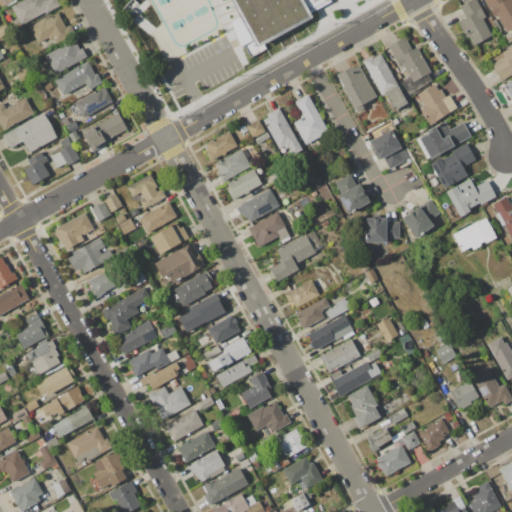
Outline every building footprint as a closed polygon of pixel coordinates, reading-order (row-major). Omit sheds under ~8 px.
[(44,12),(20,25),(10,6),(20,0),(55,0),(59,5),(44,13),(44,12)] [(232,0),(257,47),(311,17),(309,12),(330,1),(329,0),(232,0)] [(464,17),(458,5),(468,0),(475,0),(484,16),(481,18),(490,36),(469,47),(456,21),(464,17)] [(483,0),(511,0),(511,30),(507,33),(497,15),(493,17),(483,0)] [(69,25),(72,31),(68,34),(69,36),(40,51),(29,31),(28,29),(27,27),(44,17),(45,19),(56,13),(64,27),(69,25)] [(0,26),(4,24),(9,33),(0,37),(0,26)] [(400,81),(408,76),(402,65),(398,67),(395,61),(387,47),(404,37),(411,49),(415,47),(429,72),(426,74),(430,80),(407,94),(400,81)] [(80,47),(85,56),(83,57),(75,62),(54,74),(43,56),(72,39),(78,49),(80,47)] [(491,57),(502,50),(503,52),(511,46),(511,78),(502,84),(491,64),(494,63),(491,57)] [(384,94),(380,96),(361,60),(370,55),(372,58),(379,54),(406,103),(393,110),(384,94)] [(93,75),(96,73),(100,82),(86,89),(83,83),(60,95),(52,79),(86,61),(93,75)] [(355,112),(353,109),(337,80),(335,76),(335,75),(351,66),(352,67),(357,65),(375,97),(361,105),(363,108),(355,112)] [(14,73),(25,67),(30,75),(19,81),(14,73)] [(511,80),(503,85),(510,100),(511,98),(511,80)] [(437,90),(439,89),(444,97),(447,95),(455,107),(428,124),(421,113),(418,109),(423,106),(421,103),(416,94),(433,83),(437,90)] [(111,101),(81,117),(73,102),(103,86),(111,101)] [(313,138),(313,139),(304,144),(292,122),(299,118),(291,103),(306,95),(326,130),(313,138)] [(0,101),(0,124),(2,128),(32,112),(24,98),(5,108),(1,101),(0,101)] [(283,146),(278,149),(262,120),(266,117),(265,115),(278,108),(300,147),(287,154),(283,146)] [(1,134),(9,148),(22,140),(29,152),(57,136),(42,111),(1,134)] [(109,137),(111,141),(90,151),(88,147),(88,148),(79,131),(117,112),(126,129),(109,137)] [(73,120),(77,128),(68,133),(64,126),(73,120)] [(257,120),(263,132),(252,138),(245,126),(257,120)] [(426,133),(425,131),(444,121),(449,130),(462,123),(470,136),(455,145),(455,144),(439,153),(438,154),(426,160),(415,139),(426,133)] [(383,157),(378,160),(368,141),(389,129),(400,148),(402,146),(408,158),(389,169),(383,157)] [(78,138),(71,142),(67,135),(74,130),(78,138)] [(228,130),(237,145),(209,161),(201,146),(228,130)] [(61,149),(58,142),(67,138),(78,160),(69,165),(69,164),(65,165),(58,150),(61,149)] [(450,151),(465,143),(474,159),(461,166),(466,176),(443,189),(429,163),(450,151)] [(240,149),(250,166),(223,181),(221,182),(214,171),(217,170),(214,164),(240,149)] [(23,169),(31,184),(48,174),(42,163),(47,161),(41,150),(26,158),(30,164),(23,169)] [(252,169),(260,183),(234,198),(231,200),(224,187),(227,186),(225,184),(252,169)] [(142,199),(140,195),(139,193),(131,197),(126,186),(149,174),(154,184),(156,187),(153,188),(155,192),(160,189),(164,197),(142,209),(138,201),(142,199)] [(340,194),(333,182),(348,174),(354,186),(358,183),(368,202),(347,214),(337,195),(340,194)] [(457,214),(445,192),(467,179),(472,188),(485,181),(493,195),(480,202),(478,203),(467,209),(468,212),(459,217),(457,214)] [(246,216),(243,218),(241,214),(239,215),(235,208),(237,207),(237,206),(239,205),(269,188),(278,205),(249,221),(246,216)] [(114,194),(120,206),(109,212),(103,200),(114,194)] [(492,204),(506,197),(511,207),(511,238),(511,239),(492,204)] [(428,220),(432,225),(415,238),(400,219),(417,206),(418,208),(428,200),(438,212),(428,220)] [(102,201),(109,214),(96,221),(90,208),(102,201)] [(167,202),(175,216),(146,234),(137,219),(167,202)] [(65,248),(63,244),(60,240),(58,242),(53,232),(55,231),(54,228),(83,212),(92,229),(80,235),(82,239),(65,248)] [(267,217),(275,212),(290,238),(281,243),(277,237),(258,247),(247,227),(267,216),(267,217)] [(121,214),(124,219),(116,223),(113,218),(121,214)] [(128,218),(133,228),(122,234),(117,224),(128,218)] [(385,238),(385,242),(363,242),(363,218),(385,218),(385,222),(398,222),(398,238),(385,238)] [(473,224),(484,218),(495,237),(484,243),(483,241),(478,243),(480,245),(471,249),(470,246),(461,251),(451,235),(472,223),(473,224)] [(149,237),(175,222),(178,228),(181,227),(188,237),(185,239),(159,254),(149,237)] [(268,268),(278,262),(276,259),(279,257),(274,250),(304,233),(315,252),(294,264),(297,270),(286,276),(276,282),(268,268)] [(72,255),(71,252),(93,240),(98,237),(103,246),(97,249),(100,253),(107,249),(112,257),(104,261),(82,273),(79,267),(73,271),(66,258),(72,255)] [(153,263),(190,242),(198,256),(203,265),(171,284),(166,275),(161,277),(153,263)] [(0,257),(4,264),(5,263),(10,273),(12,272),(15,278),(13,280),(0,286),(0,257)] [(92,288),(88,280),(108,269),(116,284),(98,294),(99,296),(93,300),(88,290),(92,288)] [(194,276),(202,271),(202,272),(206,270),(211,279),(208,281),(211,287),(203,292),(204,294),(182,307),(171,289),(194,276)] [(139,271),(144,281),(135,286),(130,276),(139,271)] [(292,290),(310,279),(319,295),(296,308),(292,301),(289,303),(283,293),(291,288),(292,290)] [(0,295),(20,284),(28,298),(0,314),(0,295)] [(125,319),(129,327),(124,330),(116,334),(115,333),(113,334),(109,326),(111,325),(107,318),(105,320),(100,311),(109,305),(110,306),(143,287),(149,298),(134,306),(138,312),(125,319)] [(215,293),(224,310),(197,325),(185,331),(177,317),(189,311),(187,308),(215,293)] [(319,311),(323,317),(302,329),(298,323),(293,314),(323,298),(328,306),(319,311)] [(36,313),(47,334),(36,341),(22,349),(14,334),(27,326),(24,320),(36,313)] [(343,314),(351,329),(315,350),(306,334),(343,314)] [(232,318),(233,318),(236,322),(234,323),(239,330),(215,343),(207,328),(230,315),(232,318)] [(378,330),(375,324),(387,317),(397,334),(384,341),(381,335),(379,337),(375,331),(378,330)] [(143,343),(125,353),(123,351),(121,352),(114,340),(116,338),(135,328),(134,327),(147,320),(156,336),(143,343)] [(159,330),(170,324),(174,332),(163,337),(159,330)] [(230,363),(223,366),(222,365),(211,371),(206,362),(217,356),(224,352),(221,347),(241,337),(249,352),(230,363)] [(487,344),(500,337),(504,344),(506,343),(511,353),(511,376),(507,379),(487,344)] [(46,341),(48,340),(50,339),(54,347),(53,348),(57,355),(55,356),(59,363),(37,375),(25,353),(46,341)] [(350,339),(358,354),(327,372),(319,357),(350,339)] [(447,344),(454,356),(441,364),(434,352),(447,344)] [(216,345),(219,352),(205,360),(201,353),(216,345)] [(150,353),(160,348),(169,363),(156,369),(153,365),(135,375),(133,376),(129,369),(131,368),(127,360),(148,349),(150,353)] [(377,348),(381,355),(368,362),(365,355),(377,348)] [(244,359),(252,355),(256,361),(248,366),(250,371),(221,388),(214,375),(244,359)] [(369,378),(338,396),(330,381),(365,361),(367,365),(373,362),(379,373),(374,376),(369,378)] [(151,389),(148,383),(147,383),(141,386),(138,379),(151,372),(153,374),(174,362),(177,367),(172,370),(175,375),(151,389)] [(11,366),(16,374),(10,377),(5,369),(11,366)] [(64,366),(72,381),(42,398),(34,383),(64,366)] [(265,388),(269,396),(247,408),(239,393),(252,387),(248,379),(261,372),(269,386),(265,388)] [(496,387),(502,383),(511,399),(503,404),(500,400),(487,408),(477,390),(473,383),(490,373),(495,380),(493,381),(496,387)] [(468,402),(469,405),(460,410),(459,407),(457,408),(449,394),(469,382),(477,397),(468,402)] [(75,386),(76,385),(79,391),(78,392),(83,400),(57,415),(56,412),(52,415),(51,414),(46,417),(40,407),(46,404),(50,401),(49,400),(73,387),(75,386)] [(354,415),(348,405),(351,404),(346,396),(365,385),(376,405),(373,406),(379,417),(361,427),(358,429),(351,416),(354,415)] [(160,419),(147,395),(163,387),(167,394),(180,387),(189,404),(176,411),(160,419)] [(209,396),(213,403),(201,410),(197,402),(209,396)] [(34,399),(38,405),(27,412),(23,405),(34,399)] [(281,415),(284,414),(289,422),(272,431),(269,426),(266,428),(264,425),(254,431),(246,415),(262,406),(262,408),(274,401),(281,415)] [(51,425),(81,409),(79,406),(84,404),(85,406),(92,418),(58,437),(51,425)] [(23,407),(26,414),(13,421),(9,415),(23,407)] [(402,408),(406,416),(391,425),(387,417),(402,408)] [(193,410),(202,425),(172,441),(164,426),(193,410)] [(27,415),(39,436),(31,440),(27,442),(23,434),(27,432),(20,419),(27,415)] [(208,423),(220,417),(224,425),(227,430),(221,433),(218,428),(213,431),(208,423)] [(47,419),(50,423),(38,430),(36,425),(47,419)] [(438,445),(427,451),(426,448),(424,446),(424,445),(417,432),(440,419),(448,432),(442,436),(443,438),(437,442),(438,445)] [(102,440),(105,438),(110,447),(107,449),(78,465),(65,442),(94,425),(102,440)] [(0,430),(6,427),(15,443),(0,450),(0,430)] [(381,444),(381,445),(371,451),(367,444),(369,443),(366,437),(383,427),(390,439),(381,444)] [(296,432),(298,431),(306,446),(288,456),(286,454),(283,456),(277,444),(263,452),(257,442),(275,432),(279,437),(294,429),(296,432)] [(205,431),(214,446),(184,462),(176,447),(205,431)] [(412,431),(419,443),(407,450),(400,438),(412,431)] [(54,436),(58,444),(48,449),(44,442),(54,436)] [(43,459),(38,448),(45,444),(55,462),(47,466),(41,469),(37,462),(43,459)] [(399,444),(409,462),(384,476),(374,458),(399,444)] [(0,458),(16,450),(28,473),(11,482),(4,470),(1,472),(0,470),(0,458)] [(103,486),(100,488),(92,473),(96,471),(92,463),(111,453),(113,452),(115,450),(119,458),(117,459),(122,468),(120,469),(124,475),(123,475),(124,478),(110,486),(109,483),(103,486)] [(221,466),(223,470),(200,483),(197,479),(196,480),(192,473),(191,473),(187,466),(214,451),(218,458),(222,465),(221,466)] [(312,462),(321,479),(319,480),(305,488),(300,478),(289,484),(281,469),(303,457),(306,463),(309,461),(310,463),(312,462)] [(499,469),(511,461),(511,490),(511,491),(499,469)] [(238,468),(247,483),(210,503),(207,505),(201,494),(205,492),(202,488),(238,468)] [(19,511),(16,507),(8,492),(34,478),(42,493),(37,496),(39,501),(19,511)] [(64,478),(70,490),(57,497),(50,485),(64,478)] [(487,511),(472,511),(468,503),(473,501),(468,491),(486,481),(499,506),(487,511)] [(110,493),(130,482),(136,492),(133,494),(140,506),(128,511),(120,511),(116,503),(113,499),(111,500),(107,494),(110,492),(110,493)] [(213,511),(212,510),(242,493),(250,508),(242,511),(213,511)] [(301,493),(308,504),(295,511),(289,500),(301,493)] [(245,498),(251,494),(256,502),(249,506),(245,498)] [(437,511),(436,509),(460,497),(466,508),(460,511),(437,511)] [(246,511),(251,508),(250,507),(260,502),(265,511),(246,511)]
